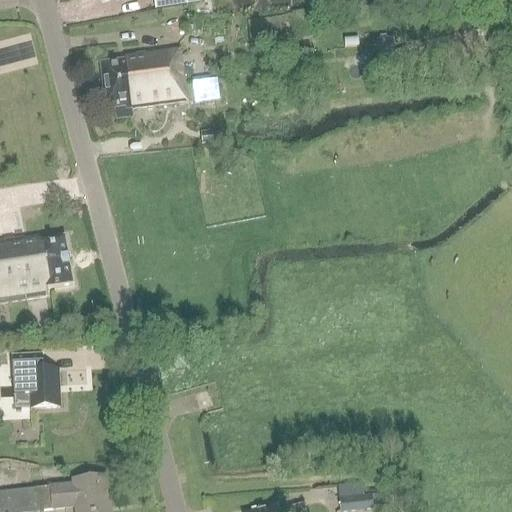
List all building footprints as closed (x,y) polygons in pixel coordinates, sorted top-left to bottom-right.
[(154,0),(156,10),(189,4),(187,0),(154,0)] [(313,39),(310,11),(292,13),(295,40),(313,39)] [(282,38),(280,18),(247,22),(249,42),(282,38)] [(125,60),(126,66),(101,69),(106,109),(113,108),(114,121),(132,119),(131,111),(187,104),(187,102),(195,101),(196,103),(219,100),(216,78),(193,81),(194,92),(186,93),(181,53),(125,60)] [(213,132),(204,133),(206,146),(214,145),(213,132)] [(0,305),(49,298),(48,289),(72,286),(65,240),(40,244),(39,241),(23,243),(23,240),(0,242),(0,305)] [(43,357),(13,359),(14,385),(30,384),(32,411),(59,409),(57,373),(43,373),(43,357)] [(75,486),(0,493),(0,511),(55,511),(77,510),(77,511),(110,511),(107,477),(74,481),(75,486)] [(338,511),(367,511),(382,511),(381,496),(364,498),(362,484),(336,487),(338,511)]
